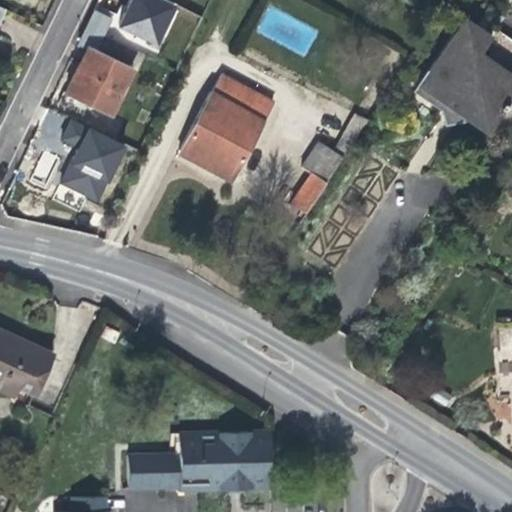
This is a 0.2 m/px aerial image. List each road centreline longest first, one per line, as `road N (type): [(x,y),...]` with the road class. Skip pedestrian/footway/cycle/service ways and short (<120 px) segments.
road 1 (residential): [(216,322),(244,375),(355,458),(367,511)]
road 2 (tertiary): [(216,322),(431,454)]
road 3 (tertiary): [(0,247),(94,269),(216,322)]
road 4 (residential): [(0,153),(75,0)]
